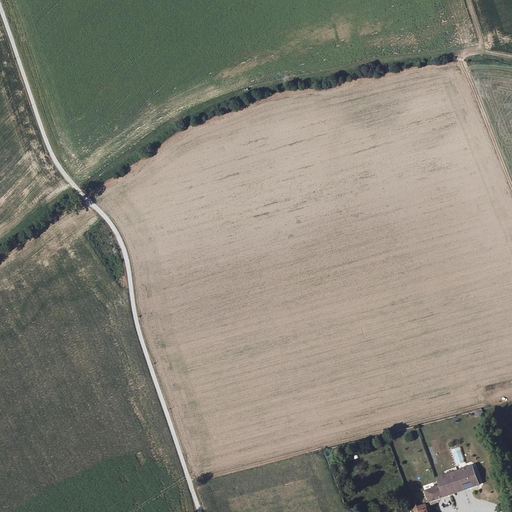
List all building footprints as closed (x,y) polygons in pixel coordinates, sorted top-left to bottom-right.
[(481,409),(474,411),(476,417),(484,415),(481,409)] [(463,486),(469,484),(470,488),(479,485),(472,465),(457,471),(463,486)] [(425,491),(429,502),(451,494),(450,491),(463,486),(457,471),(437,478),(439,486),(425,491)] [(463,486),(450,491),(451,494),(464,490),(463,486)] [(418,507),(415,501),(411,502),(414,511),(428,511),(425,504),(418,507)]
